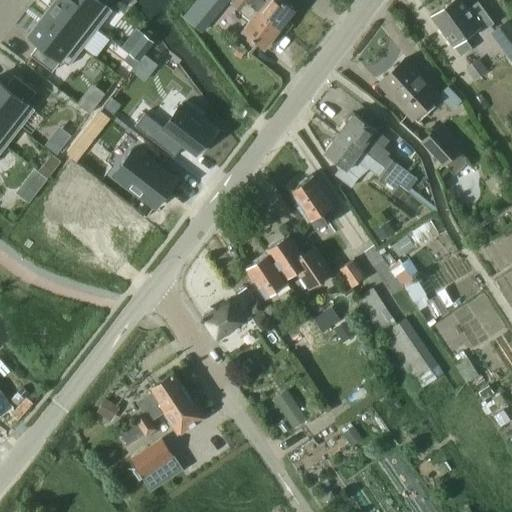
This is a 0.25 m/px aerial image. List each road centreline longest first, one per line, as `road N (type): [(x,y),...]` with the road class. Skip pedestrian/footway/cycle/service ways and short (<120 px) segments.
road 1 (tertiary): [(157,285),(374,0)]
road 2 (tertiary): [(0,478),(157,285)]
road 3 (residential): [(245,425),(157,285)]
